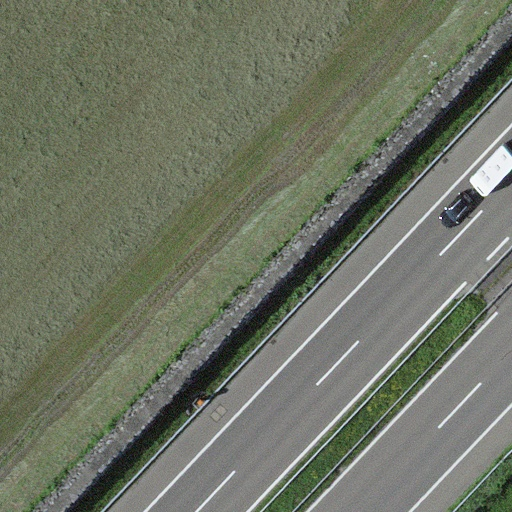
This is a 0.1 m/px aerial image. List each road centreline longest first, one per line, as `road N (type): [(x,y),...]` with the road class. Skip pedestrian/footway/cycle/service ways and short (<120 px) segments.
road 1 (motorway): [(511,177),(194,511)]
road 2 (motorway): [(357,511),(511,349)]
